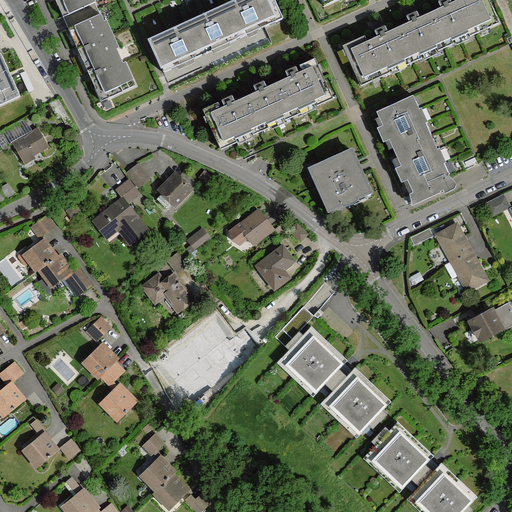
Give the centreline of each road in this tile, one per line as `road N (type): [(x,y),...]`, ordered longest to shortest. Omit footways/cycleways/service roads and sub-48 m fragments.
road 1 (residential): [(204,466),(109,303),(0,360)]
road 2 (tertiary): [(104,136),(156,139),(206,156),(356,253)]
road 3 (tertiary): [(356,253),(511,462)]
road 4 (residential): [(356,253),(511,175)]
road 5 (tertiary): [(104,136),(86,127),(13,0)]
road 6 (residential): [(0,217),(66,179),(104,136)]
